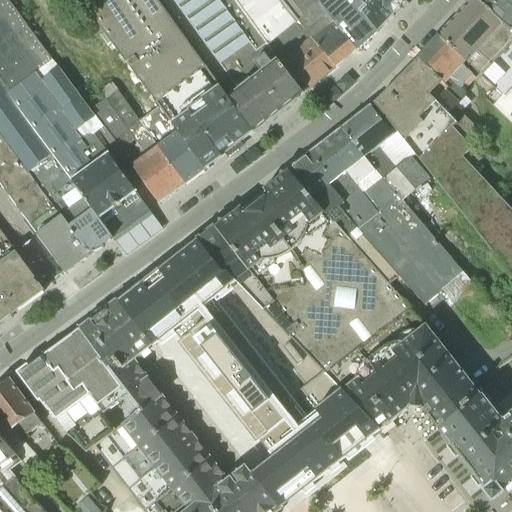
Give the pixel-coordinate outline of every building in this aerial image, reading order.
[(8,0),(0,0),(0,85),(6,94),(53,61),(8,0)] [(79,0),(158,108),(193,155),(205,172),(207,168),(206,167),(253,134),(228,99),(156,0),(79,0)] [(278,60),(234,0),(172,0),(220,66),(238,91),(278,60)] [(234,0),(278,60),(304,94),(335,68),(281,0),(234,0)] [(281,0),(335,68),(356,51),(317,0),(281,0)] [(317,0),(356,51),(376,34),(351,0),(317,0)] [(351,0),(376,34),(391,17),(405,2),(407,0),(351,0)] [(511,29),(478,0),(472,0),(438,38),(465,64),(496,90),(487,100),(511,125),(511,29)] [(511,2),(509,0),(478,0),(511,29),(511,2)] [(405,2),(391,17),(394,20),(408,5),(405,2)] [(465,64),(438,38),(418,59),(420,62),(439,84),(430,94),(457,125),(453,129),(465,142),(468,140),(477,130),(455,108),(455,107),(465,97),(466,94),(465,90),(475,79),(462,68),(465,64)] [(278,60),(238,91),(264,125),(304,94),(278,60)] [(374,105),(511,277),(511,212),(462,159),(472,149),(466,144),(453,129),(457,125),(453,121),(430,94),(439,84),(420,62),(416,62),(413,65),(413,69),(411,70),(410,69),(374,105)] [(95,118),(91,113),(81,99),(59,69),(41,82),(62,110),(60,112),(75,133),(95,118)] [(147,157),(174,194),(186,185),(139,122),(111,83),(100,92),(106,101),(131,135),(147,157)] [(0,85),(0,132),(0,133),(13,150),(29,172),(51,155),(6,94),(0,85)] [(228,99),(253,134),(255,132),(264,125),(238,91),(230,98),(228,99)] [(91,113),(95,118),(133,169),(159,205),(174,194),(147,157),(131,135),(106,101),(91,113)] [(342,129),(402,202),(429,180),(412,159),(414,156),(374,105),(342,129)] [(193,155),(158,108),(139,122),(186,185),(205,172),(193,155)] [(508,329),(458,268),(342,129),(300,162),(398,277),(424,306),(441,291),(488,347),(508,329)] [(0,133),(0,132),(0,158),(13,150),(0,133)] [(71,181),(112,238),(149,211),(136,194),(137,193),(94,135),(87,134),(74,143),(92,166),(71,181)] [(29,172),(13,150),(0,158),(0,185),(25,219),(50,200),(29,172)] [(51,155),(29,172),(50,200),(62,217),(91,255),(101,248),(113,239),(112,238),(71,181),(51,155)] [(389,285),(398,277),(397,277),(300,162),(288,172),(389,285)] [(288,336),(326,375),(357,350),(410,311),(389,285),(288,172),(263,191),(266,195),(265,205),(263,206),(261,204),(259,204),(254,207),(254,210),(255,212),(254,213),(244,212),(241,209),(215,227),(295,330),(288,336)] [(25,219),(37,235),(62,217),(50,200),(25,219)] [(91,255),(62,217),(37,235),(65,274),(91,255)] [(288,336),(295,330),(215,227),(197,241),(233,286),(236,284),(288,336)] [(0,323),(44,292),(0,231),(0,323)] [(151,346),(117,302),(97,318),(132,361),(151,346)] [(436,431),(481,397),(475,390),(426,326),(425,326),(424,327),(410,311),(358,350),(357,350),(406,412),(410,409),(418,409),(436,431)] [(97,318),(80,330),(114,375),(132,361),(97,318)] [(83,386),(103,414),(130,395),(80,330),(42,358),(54,373),(59,369),(75,392),(83,386)] [(380,432),(406,412),(357,350),(326,375),(377,428),(380,432)] [(93,447),(115,431),(103,414),(83,386),(75,392),(59,369),(54,373),(42,358),(18,376),(38,403),(41,401),(48,412),(49,411),(67,437),(86,453),(93,447)] [(511,391),(511,358),(475,390),(481,397),(482,395),(492,408),(511,391)] [(37,479),(47,470),(21,440),(41,424),(10,382),(0,388),(0,438),(21,462),(37,479)] [(472,476),(511,443),(511,434),(501,419),(492,408),(482,395),(481,397),(436,431),(472,476)] [(109,467),(175,415),(168,406),(159,404),(156,400),(115,431),(93,447),(109,467)] [(511,410),(501,419),(511,434),(511,410)] [(140,508),(208,457),(200,447),(192,447),(186,439),(188,431),(175,415),(109,467),(140,508)] [(0,438),(0,511),(43,511),(8,473),(21,462),(0,438)] [(511,443),(472,476),(492,500),(511,484),(511,443)] [(208,457),(140,508),(143,511),(186,511),(227,481),(208,457)] [(246,466),(233,477),(227,481),(186,511),(278,511),(281,511),(246,466)] [(99,511),(85,497),(73,509),(75,511),(99,511)]
